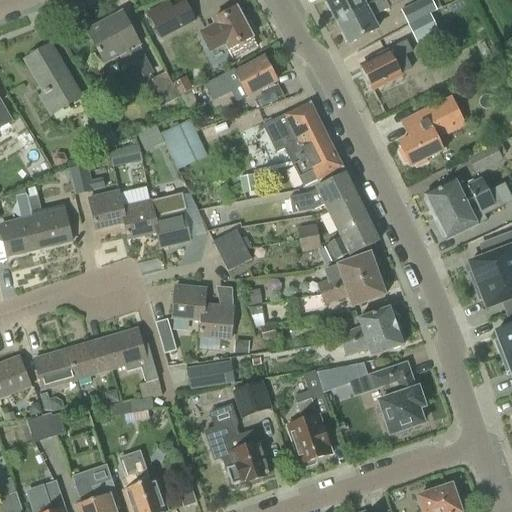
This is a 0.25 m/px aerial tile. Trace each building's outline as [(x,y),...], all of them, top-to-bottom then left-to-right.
[(333,16),(337,23),(380,0),(328,0),(323,3),(331,17),(333,16)] [(380,0),(337,23),(342,32),(339,33),(347,47),(376,31),(370,20),(406,1),(405,0),(380,0)] [(423,0),(400,12),(407,26),(449,5),(446,0),(437,5),(434,0),(423,0)] [(150,21),(161,40),(196,21),(185,2),(150,21)] [(236,9),(212,22),(217,30),(205,37),(213,52),(225,46),(233,62),(257,49),(236,9)] [(444,27),(438,13),(430,17),(429,16),(408,27),(417,46),(439,35),(436,31),(444,27)] [(153,74),(138,46),(121,14),(87,32),(104,64),(118,57),(133,85),(153,74)] [(371,88),(372,91),(412,71),(405,57),(412,53),(406,42),(376,57),(377,60),(361,68),(366,78),(365,81),(368,87),(371,88)] [(25,61),(45,94),(40,97),(51,115),(79,99),(48,47),(25,61)] [(227,80),(224,74),(207,83),(217,101),(234,92),(239,102),(247,98),(276,83),(264,60),(227,80)] [(179,98),(165,73),(146,84),(160,109),(179,98)] [(399,145),(410,167),(441,152),(434,136),(462,122),(452,101),(413,120),(421,135),(399,145)] [(83,110),(99,139),(101,138),(107,149),(117,142),(95,103),(83,110)] [(283,151),(292,168),(330,148),(309,105),(284,118),(262,129),(275,155),(283,151)] [(0,128),(10,123),(0,106),(0,128)] [(174,129),(172,124),(163,128),(163,127),(157,130),(177,172),(207,159),(190,122),(174,129)] [(511,123),(503,127),(506,135),(511,132),(511,123)] [(117,167),(146,160),(141,143),(112,151),(117,167)] [(467,160),(474,175),(501,162),(494,147),(467,160)] [(330,148),(292,168),(303,189),(316,182),(341,170),(330,148)] [(74,168),(77,194),(86,193),(83,167),(74,168)] [(239,179),(242,195),(257,192),(254,176),(239,179)] [(323,208),(326,213),(356,199),(344,176),(314,191),(315,192),(307,196),(289,199),(292,216),(315,212),(323,208)] [(431,208),(436,219),(502,186),(488,193),(482,181),(459,192),(455,182),(425,197),(426,199),(424,202),(428,210),(431,208)] [(502,186),(436,219),(441,228),(439,232),(442,238),(446,240),(447,242),(477,227),(472,217),(492,207),(503,228),(511,223),(511,201),(510,202),(502,186)] [(35,189),(25,191),(39,252),(72,244),(64,212),(42,218),(35,189)] [(39,252),(25,191),(32,220),(0,228),(8,259),(39,252)] [(97,232),(124,226),(125,225),(121,210),(118,194),(89,201),(97,232)] [(326,213),(337,236),(367,221),(356,199),(326,213)] [(128,241),(156,235),(157,235),(153,219),(154,219),(150,203),(121,210),(125,225),(124,226),(128,241)] [(213,230),(230,225),(225,210),(208,215),(213,230)] [(157,235),(156,235),(160,251),(190,244),(182,212),(154,219),(153,219),(157,235)] [(367,221),(337,236),(340,241),(331,245),(339,261),(348,257),(348,258),(378,244),(367,221)] [(296,230),(299,243),(319,239),(316,226),(296,230)] [(213,243),(219,256),(246,252),(236,231),(213,243)] [(468,275),(473,289),(511,274),(511,233),(489,243),(494,255),(469,265),(472,274),(468,275)] [(319,239),(299,243),(301,254),(321,249),(319,239)] [(246,252),(219,256),(228,272),(251,261),(246,252)] [(317,286),(321,298),(377,277),(369,256),(337,268),(340,277),(317,286)] [(511,301),(511,274),(473,289),(479,303),(483,301),(486,310),(511,301)] [(377,277),(321,298),(325,307),(348,299),(351,309),(384,298),(377,277)] [(172,320),(201,323),(202,323),(203,306),(205,291),(175,288),(172,320)] [(202,323),(201,323),(200,339),(230,342),(233,309),(203,306),(202,323)] [(261,307),(248,309),(255,329),(264,328),(261,307)] [(341,347),(342,349),(396,330),(389,311),(357,322),(359,328),(337,336),(337,338),(331,340),(335,350),(341,347)] [(176,352),(167,321),(155,325),(164,356),(176,352)] [(494,343),(500,358),(511,353),(511,327),(495,334),(498,342),(494,343)] [(276,339),(274,328),(260,330),(262,341),(276,339)] [(396,330),(342,349),(346,359),(368,351),(371,359),(402,347),(396,330)] [(137,331),(103,341),(112,372),(125,368),(127,372),(141,368),(146,384),(158,380),(148,345),(141,347),(137,331)] [(103,341),(68,351),(77,382),(112,372),(103,341)] [(77,382),(68,351),(34,361),(43,392),(77,382)] [(511,353),(500,358),(506,373),(510,372),(511,377),(511,353)] [(19,359),(0,366),(0,400),(31,389),(19,359)] [(231,364),(208,368),(212,387),(235,383),(231,364)] [(323,395),(350,386),(366,380),(366,379),(361,365),(316,374),(323,395)] [(396,435),(400,437),(406,435),(408,430),(422,425),(417,411),(423,408),(417,391),(415,391),(406,365),(370,378),(375,392),(383,389),(388,401),(379,404),(379,406),(377,410),(379,415),(384,418),(390,437),(396,435)] [(302,376),(308,393),(310,397),(322,394),(314,372),(302,376)] [(232,393),(241,420),(271,410),(262,383),(232,393)] [(317,418),(310,397),(308,393),(294,398),(302,423),(288,428),(302,467),(303,467),(307,469),(314,467),(316,462),(330,457),(328,450),(329,449),(322,427),(320,427),(317,418)] [(65,410),(66,398),(47,397),(46,410),(65,410)] [(153,411),(151,400),(110,407),(112,418),(153,411)] [(213,462),(222,459),(232,488),(242,484),(243,488),(250,485),(254,487),(261,484),(263,480),(267,479),(266,478),(268,477),(268,475),(272,473),(257,430),(238,437),(236,430),(238,425),(231,405),(208,414),(213,429),(203,432),(213,462)] [(25,423),(33,445),(65,434),(59,416),(50,417),(50,415),(25,423)] [(129,491),(124,493),(130,511),(166,511),(156,482),(150,484),(139,452),(118,460),(129,491)] [(114,511),(113,510),(120,508),(106,467),(71,478),(73,483),(78,499),(79,498),(82,507),(77,509),(78,511),(114,511)] [(177,508),(199,504),(193,472),(171,476),(177,508)] [(430,492),(422,494),(423,498),(418,499),(422,511),(459,511),(451,488),(431,495),(430,492)] [(33,511),(64,511),(58,494),(57,494),(56,491),(44,495),(45,498),(44,499),(46,506),(33,511)] [(21,511),(15,494),(0,499),(0,511),(21,511)]
